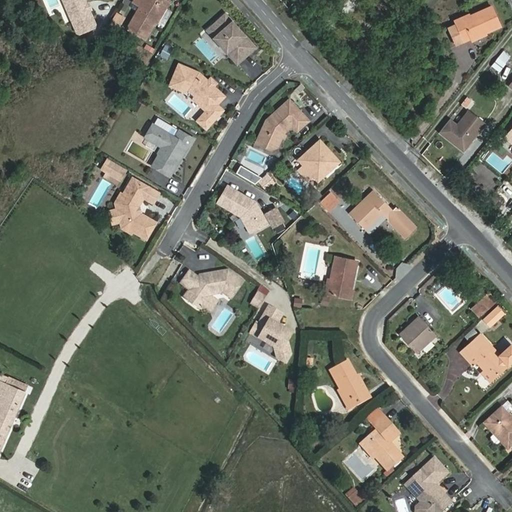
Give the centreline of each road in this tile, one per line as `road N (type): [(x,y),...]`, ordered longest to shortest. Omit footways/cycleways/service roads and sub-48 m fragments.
road 1 (residential): [(484,481),(480,464),(376,345),(373,320),(467,226)]
road 2 (tertiary): [(302,55),(467,226)]
road 3 (residential): [(302,55),(258,95),(167,246)]
road 4 (unknown): [(0,467),(21,457),(99,310),(127,282)]
road 5 (unknown): [(181,222),(274,287),(295,329)]
